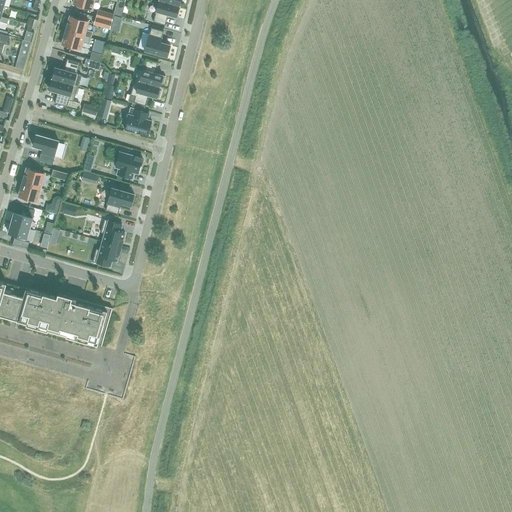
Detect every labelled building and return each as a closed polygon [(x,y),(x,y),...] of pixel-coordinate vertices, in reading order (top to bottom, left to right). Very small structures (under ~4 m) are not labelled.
[(74,0),(73,5),(92,10),(94,1),(99,3),(99,0),(74,0)] [(179,5),(162,0),(157,0),(152,20),(164,24),(167,14),(176,16),(179,5)] [(225,0),(224,8),(234,10),(234,11),(244,13),(245,0),(225,0)] [(95,17),(112,22),(114,14),(97,9),(95,17)] [(114,14),(112,22),(121,24),(123,16),(114,14)] [(66,30),(84,36),(91,37),(92,32),(86,30),(86,29),(88,21),(70,16),(66,30)] [(112,22),(95,17),(93,25),(110,29),(112,22)] [(145,51),(167,57),(171,45),(161,42),(164,31),(151,28),(145,51)] [(84,36),(66,30),(62,45),(80,50),(83,41),(89,43),(91,37),(84,36)] [(27,31),(24,40),(31,42),(33,33),(27,31)] [(10,36),(0,33),(0,54),(1,55),(3,48),(5,44),(7,44),(10,36)] [(24,40),(16,67),(24,69),(31,42),(24,40)] [(93,60),(100,62),(102,54),(92,51),(90,59),(91,59),(93,60)] [(169,66),(171,59),(159,57),(158,64),(169,66)] [(86,58),(84,65),(91,67),(93,60),(91,59),(90,59),(86,58)] [(56,67),(52,78),(78,86),(81,74),(76,73),(79,62),(67,59),(64,70),(56,67)] [(137,68),(134,79),(160,87),(161,83),(163,84),(165,76),(154,73),(157,62),(145,59),(142,69),(137,68)] [(107,83),(103,97),(111,99),(115,86),(112,85),(115,74),(110,73),(107,83)] [(52,78),(49,90),(58,93),(55,103),(66,106),(68,100),(73,101),(78,86),(52,78)] [(131,91),(128,101),(133,102),(145,106),(148,95),(159,98),(161,91),(159,90),(160,87),(138,81),(134,79),(131,91)] [(103,99),(100,107),(108,110),(111,101),(103,99)] [(5,102),(2,111),(6,112),(10,113),(12,105),(5,102)] [(84,104),(82,112),(96,116),(98,108),(84,104)] [(129,115),(125,129),(128,130),(148,136),(152,121),(148,120),(150,113),(135,109),(130,107),(128,115),(129,115)] [(215,116),(196,113),(190,147),(200,148),(200,150),(210,152),(215,124),(214,124),(215,116)] [(42,153),(40,160),(52,164),(59,140),(36,134),(33,146),(43,149),(42,153)] [(143,158),(120,152),(116,167),(119,168),(117,175),(132,179),(134,172),(139,173),(143,158)] [(23,182),(41,187),(45,172),(26,167),(23,182)] [(53,168),(51,175),(67,179),(69,173),(53,168)] [(84,171),(82,179),(89,181),(91,173),(84,171)] [(41,187),(23,182),(19,197),(37,202),(41,187)] [(105,211),(118,214),(121,203),(131,206),(134,194),(112,187),(105,211)] [(54,198),(53,203),(59,205),(61,200),(62,197),(58,196),(54,198)] [(63,211),(63,212),(69,214),(71,205),(65,203),(65,204),(63,211)] [(11,223),(30,228),(33,218),(34,214),(22,211),(21,214),(14,212),(11,223)] [(105,233),(103,241),(121,247),(125,232),(121,231),(123,224),(105,219),(101,232),(105,233)] [(27,241),(30,228),(11,223),(9,233),(16,235),(15,238),(13,244),(28,248),(30,242),(27,241)] [(117,261),(121,247),(103,241),(100,250),(96,248),(93,261),(110,266),(112,260),(117,261)] [(180,254),(161,251),(156,285),(165,287),(165,288),(176,290),(180,262),(178,261),(180,254)] [(5,288),(7,281),(0,279),(0,314),(13,318),(17,319),(27,322),(27,324),(48,330),(49,329),(67,334),(67,335),(88,341),(89,341),(98,343),(108,309),(111,310),(102,344),(103,344),(113,306),(59,291),(58,295),(27,286),(25,293),(5,288)]
